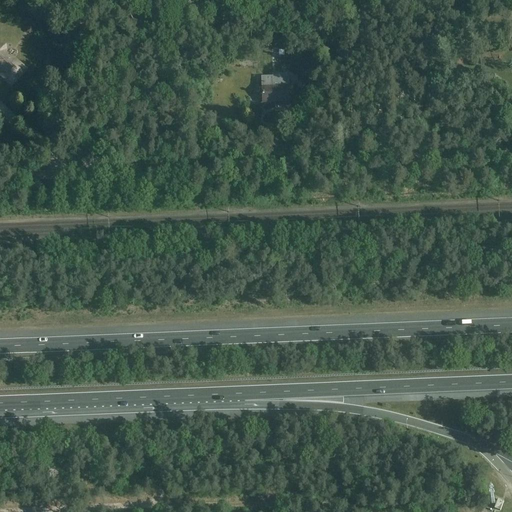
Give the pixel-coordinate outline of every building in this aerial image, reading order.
[(0,78),(11,88),(27,70),(15,59),(11,60),(6,55),(6,45),(0,44),(0,78)] [(309,53),(309,65),(318,65),(318,52),(309,53)] [(318,69),(308,69),(309,86),(318,86),(318,69)] [(273,77),(263,78),(263,103),(289,103),(288,75),(273,75),(273,77)] [(498,499),(494,509),(495,509),(500,511),(504,501),(498,499)]
